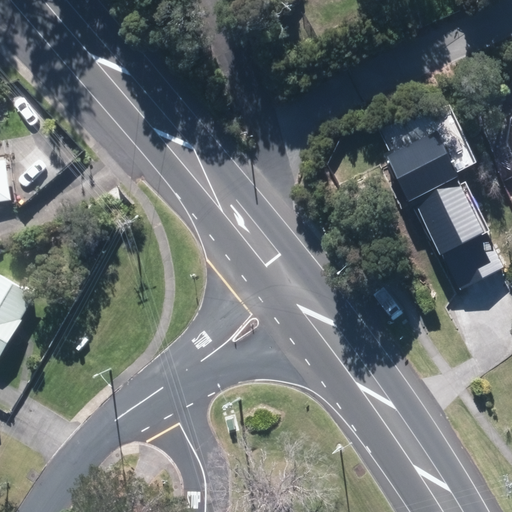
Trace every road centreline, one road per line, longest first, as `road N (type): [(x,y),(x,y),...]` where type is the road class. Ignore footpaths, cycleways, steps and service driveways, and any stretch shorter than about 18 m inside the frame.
road 1 (primary): [(45,0),(266,269)]
road 2 (primary): [(453,511),(333,348)]
road 3 (residential): [(45,511),(99,433),(164,389)]
road 4 (residential): [(298,307),(241,355),(164,389)]
road 5 (residential): [(164,389),(266,269)]
road 6 (residential): [(204,511),(204,467),(164,389)]
